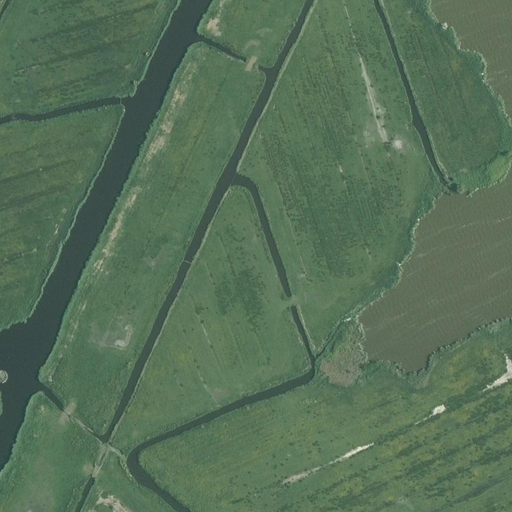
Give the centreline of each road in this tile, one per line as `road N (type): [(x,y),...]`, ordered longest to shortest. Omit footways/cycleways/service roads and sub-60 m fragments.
road 1 (track): [(1,511),(29,446),(80,392),(256,55)]
road 2 (track): [(91,511),(120,449),(187,406),(265,377),(278,358),(282,309),(310,295)]
road 3 (track): [(0,306),(31,285),(102,130),(96,119),(0,132)]
road 4 (track): [(154,511),(97,472),(29,446)]
